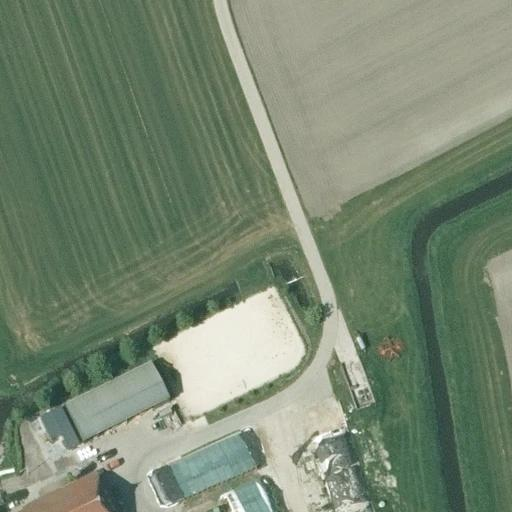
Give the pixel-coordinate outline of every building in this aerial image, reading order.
[(150,366),(65,409),(83,445),(168,402),(150,366)] [(354,387),(358,407),(375,403),(370,383),(354,387)] [(344,432),(313,442),(328,489),(363,478),(356,454),(351,455),(344,432)] [(97,474),(22,511),(119,511),(109,491),(106,492),(97,474)] [(260,477),(188,510),(189,511),(274,511),(276,511),(260,477)]
